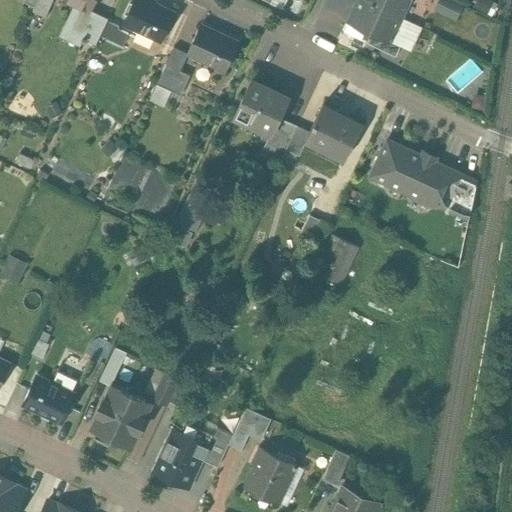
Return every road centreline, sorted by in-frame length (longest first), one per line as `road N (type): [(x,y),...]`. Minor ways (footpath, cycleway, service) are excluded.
road 1 (residential): [(224,0),(511,146)]
road 2 (residential): [(0,430),(125,490)]
